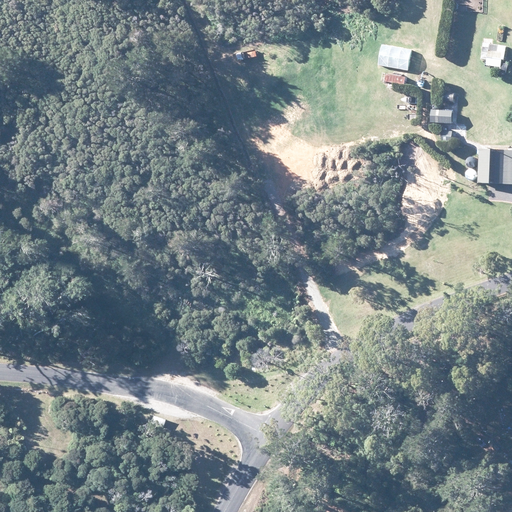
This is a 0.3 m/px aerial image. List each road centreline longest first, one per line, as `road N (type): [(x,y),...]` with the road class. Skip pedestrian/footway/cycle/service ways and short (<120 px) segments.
road 1 (unclassified): [(511,280),(392,325),(310,385),(273,436)]
road 2 (unclassified): [(273,436),(199,398),(110,380),(0,372)]
